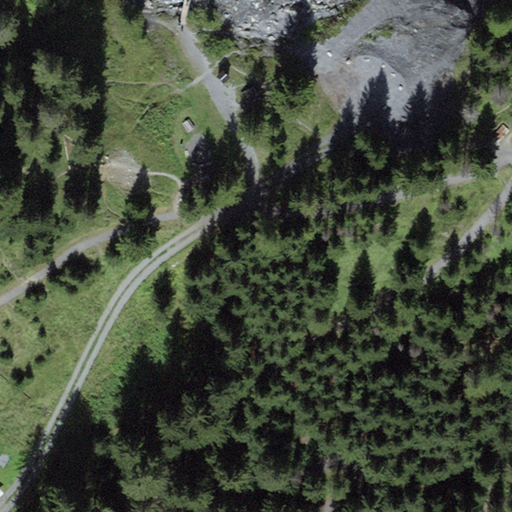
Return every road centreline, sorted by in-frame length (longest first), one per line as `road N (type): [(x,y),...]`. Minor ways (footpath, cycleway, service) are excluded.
road 1 (track): [(243,211),(150,269),(0,500)]
road 2 (track): [(369,14),(374,99),(243,211)]
